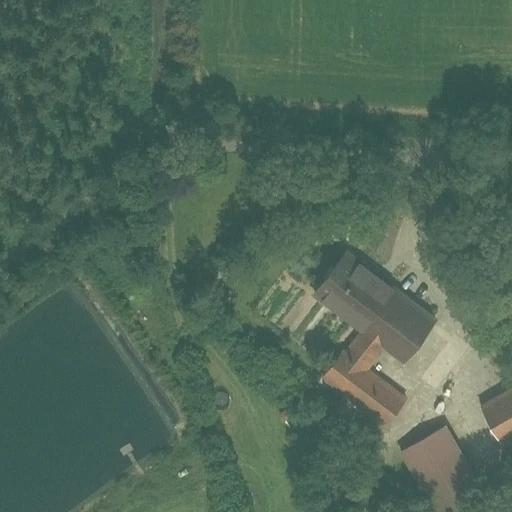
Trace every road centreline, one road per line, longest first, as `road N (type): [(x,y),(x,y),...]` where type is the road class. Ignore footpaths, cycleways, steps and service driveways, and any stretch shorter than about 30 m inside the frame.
road 1 (unclassified): [(0,275),(157,175),(226,158),(511,161)]
road 2 (track): [(157,175),(178,316),(242,421),(270,511)]
